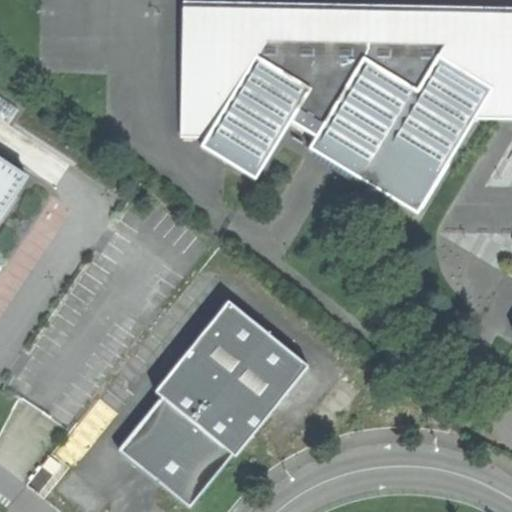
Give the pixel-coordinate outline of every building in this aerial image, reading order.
[(511,2),(391,0),(187,0),(185,130),(212,130),(205,142),(260,175),(295,117),(321,132),(314,143),(422,209),(481,111),(511,111),(511,2)] [(0,272),(4,266),(0,263),(0,223),(31,177),(0,156),(0,272)] [(313,365),(233,300),(159,391),(166,397),(237,454),(239,456),(259,432),(313,365)] [(194,507),(237,454),(166,397),(122,449),(194,507)] [(51,457),(43,467),(54,475),(62,466),(51,457)]
